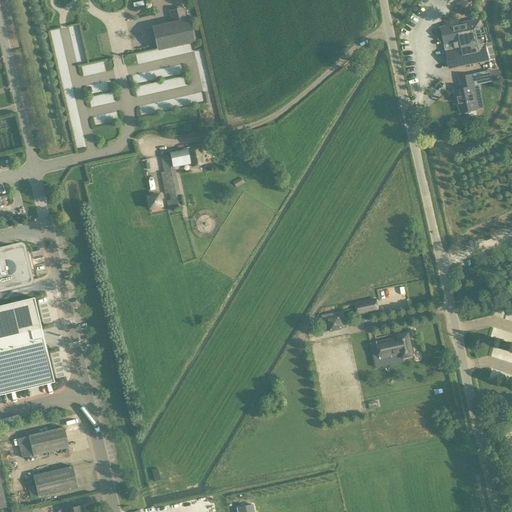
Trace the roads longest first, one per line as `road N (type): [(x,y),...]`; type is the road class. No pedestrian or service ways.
road 1 (unclassified): [(494,511),(382,0)]
road 2 (unclassified): [(85,394),(45,229),(0,240)]
road 3 (unclassified): [(113,511),(85,394)]
